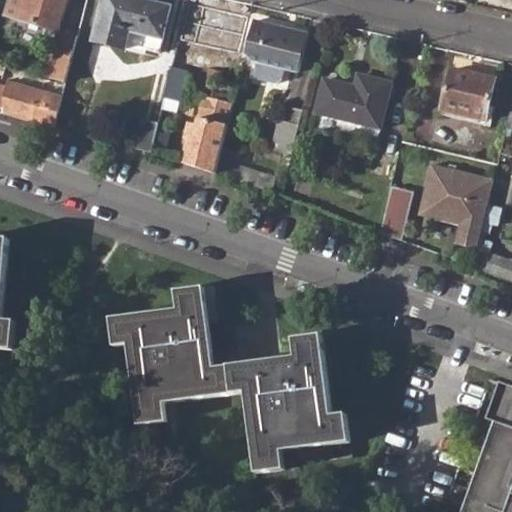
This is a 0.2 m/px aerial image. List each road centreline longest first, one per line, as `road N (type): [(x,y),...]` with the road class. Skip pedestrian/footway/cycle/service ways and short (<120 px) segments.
road 1 (residential): [(511,340),(0,158)]
road 2 (residential): [(354,0),(511,36)]
